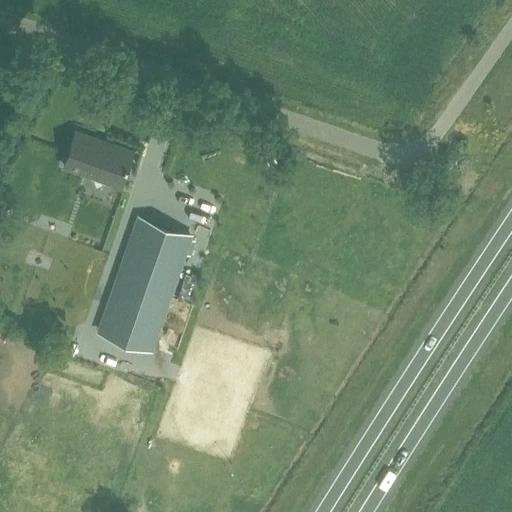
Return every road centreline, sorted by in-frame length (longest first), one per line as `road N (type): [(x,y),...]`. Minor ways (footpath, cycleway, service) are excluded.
road 1 (unclassified): [(511,27),(443,125),(406,154),(0,18)]
road 2 (trunk): [(511,227),(324,511)]
road 3 (trunk): [(368,511),(511,292)]
